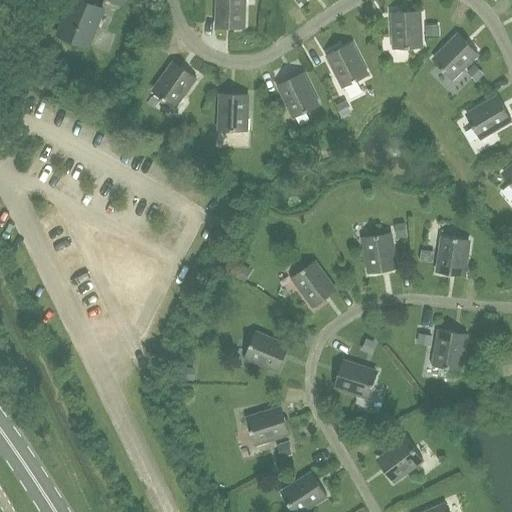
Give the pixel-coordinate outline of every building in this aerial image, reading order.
[(87,47),(103,9),(80,0),(71,0),(57,35),(87,47)] [(216,0),(216,24),(230,24),(229,28),(243,29),(244,0),(216,0)] [(406,12),(392,13),(394,50),(409,49),(409,47),(421,46),(419,15),(406,16),(406,12)] [(451,80),(478,54),(468,44),(465,47),(456,37),(434,59),(442,67),(441,69),(451,80)] [(339,49),(326,55),(343,88),(357,81),(356,80),(367,74),(353,46),(340,53),(339,49)] [(182,73),(171,65),(153,90),(162,97),(161,98),(174,107),(196,77),(185,69),(182,73)] [(290,79),(277,85),(294,118),(307,111),(307,110),(317,105),(304,77),(291,83),(290,79)] [(233,98),(220,98),(218,129),(230,129),(230,131),(246,132),(247,95),(234,94),(233,98)] [(494,99),(467,115),(473,125),(472,126),(479,139),(511,120),(504,109),(501,111),(494,99)] [(511,187),(511,166),(503,174),(511,183),(509,184),(511,187)] [(363,237),(369,274),(382,272),(381,268),(395,266),(390,235),(378,237),(378,235),(363,237)] [(442,236),(437,273),(450,275),(450,271),(464,273),(468,242),(457,241),(457,239),(442,236)] [(333,288),(314,263),(305,270),(304,269),(291,278),(313,308),(324,300),(322,296),(333,288)] [(433,366),(448,369),(448,367),(460,369),(465,339),(452,336),(452,332),(439,330),(433,366)] [(285,345),(256,333),(251,344),(249,344),(244,358),(278,372),(283,360),(279,358),(285,345)] [(337,374),(333,387),(368,399),(373,384),(371,384),(375,372),(346,363),(341,375),(337,374)] [(277,409),(247,418),(251,430),(249,430),(253,445),(289,434),(285,421),(281,422),(277,409)] [(404,440),(379,459),(387,470),(384,472),(392,483),(422,461),(413,449),(411,450),(404,440)] [(308,476),(281,493),(288,503),(286,504),(291,511),(301,511),(326,496),(318,485),(315,487),(308,476)]
